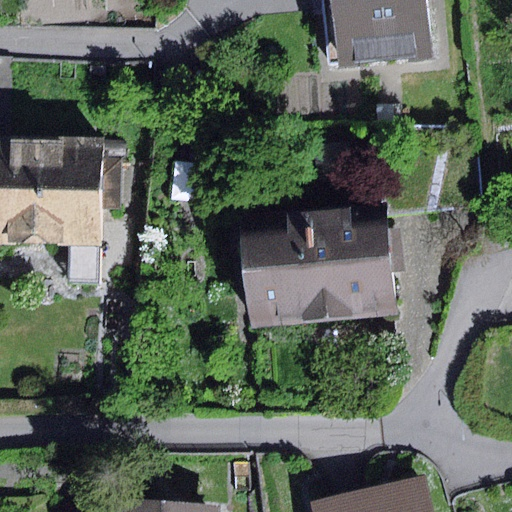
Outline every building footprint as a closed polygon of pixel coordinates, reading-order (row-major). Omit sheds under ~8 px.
[(427,0),(332,0),(339,68),(434,58),(427,0)] [(0,138),(11,139),(12,56),(0,55),(0,138)] [(478,125),(381,129),(390,212),(485,208),(478,125)] [(0,243),(99,244),(100,139),(11,139),(0,138),(0,243)] [(244,326),(394,312),(383,201),(233,216),(244,326)] [(433,511),(424,475),(309,503),(311,511),(433,511)] [(224,511),(225,504),(122,498),(120,511),(224,511)]
